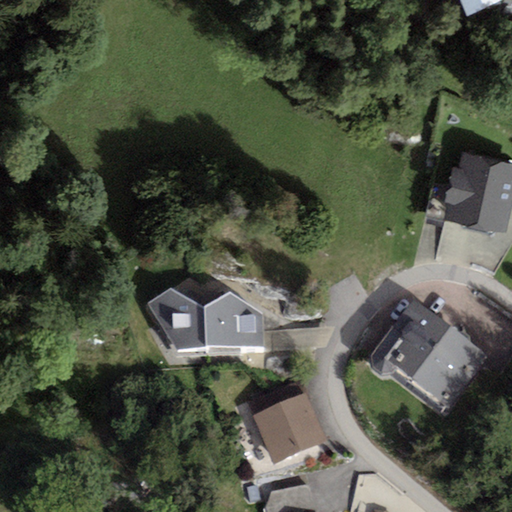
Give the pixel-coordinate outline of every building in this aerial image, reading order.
[(458,0),(464,15),(503,0),(458,0)] [(511,194),(511,159),(463,147),(459,163),(454,161),(445,197),(451,199),(448,212),(504,226),(511,194)] [(171,293),(149,306),(178,354),(264,350),(263,317),(230,297),(205,313),(171,293)] [(471,364),(427,330),(391,376),(434,410),(471,364)] [(308,406),(256,426),(274,474),(327,455),(308,406)]
